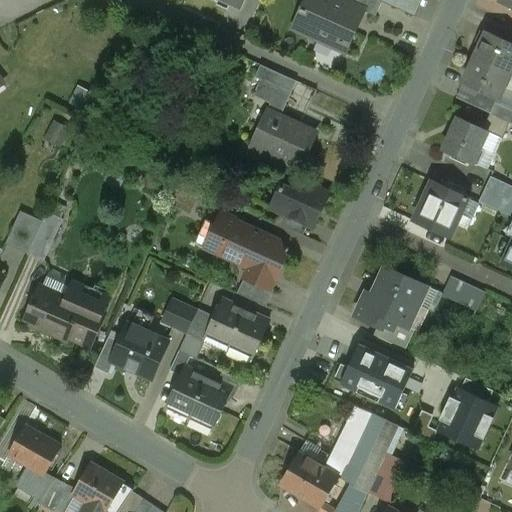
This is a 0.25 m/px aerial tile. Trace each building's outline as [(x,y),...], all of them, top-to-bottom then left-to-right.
[(342,2),(338,0),(305,0),(300,13),(317,20),(309,37),(345,54),(355,32),(350,30),(360,10),(342,2)] [(382,2),(376,0),(342,0),(342,2),(360,10),(364,12),(364,13),(374,18),(382,2)] [(511,43),(487,32),(475,58),(509,73),(511,65),(511,43)] [(509,73),(475,58),(463,83),(497,98),(509,73)] [(297,82),(261,65),(255,78),(261,80),(261,79),(292,93),(297,82)] [(292,93),(261,79),(261,80),(253,96),(255,96),(256,94),(257,93),(284,106),(279,116),(280,116),(285,106),(286,106),(292,93)] [(511,111),(495,103),(490,113),(511,123),(511,111)] [(279,116),(268,110),(251,145),(301,168),(314,140),(299,134),(302,126),(280,116),(279,116)] [(486,131),(456,117),(442,149),(476,165),(483,149),(478,147),(486,131)] [(511,186),(490,177),(485,189),(505,199),(511,186)] [(200,188),(181,179),(170,204),(189,213),(200,188)] [(328,194),(297,180),(292,191),(282,186),(271,208),(282,213),(308,225),(313,227),(328,194)] [(466,196),(431,180),(423,198),(426,199),(415,223),(449,238),(455,225),(453,224),(466,196)] [(505,199),(485,189),(479,201),(500,211),(505,199)] [(511,201),(505,199),(500,211),(511,216),(511,201)] [(66,207),(52,201),(47,212),(61,218),(66,207)] [(21,212),(5,244),(27,254),(42,222),(21,212)] [(61,218),(47,212),(42,222),(27,254),(45,261),(63,219),(61,218)] [(308,225),(282,213),(277,224),(303,236),(308,225)] [(265,236),(234,221),(235,219),(223,214),(207,248),(249,268),(250,268),(265,236)] [(280,242),(265,236),(250,268),(249,268),(245,277),(270,288),(285,257),(280,242)] [(511,243),(503,263),(511,267),(511,243)] [(421,284),(386,268),(373,296),(367,293),(361,305),(362,306),(387,317),(402,324),(421,284)] [(270,288),(245,277),(237,293),(266,307),(274,290),(270,288)] [(485,293),(450,277),(442,295),(476,311),(485,293)] [(67,298),(41,286),(25,322),(66,340),(68,337),(91,347),(105,314),(81,304),(80,305),(66,299),(67,298)] [(246,311),(222,300),(214,316),(207,333),(208,333),(206,337),(229,347),(231,344),(246,311)] [(197,312),(173,301),(164,321),(188,332),(197,312)] [(387,317),(362,306),(357,316),(380,327),(381,328),(387,317)] [(155,316),(141,310),(139,309),(139,311),(133,326),(132,326),(132,327),(147,333),(155,316)] [(188,332),(187,335),(204,343),(206,337),(208,333),(207,333),(214,316),(198,309),(197,312),(188,332)] [(270,321),(246,311),(231,344),(254,354),(270,321)] [(402,324),(387,317),(381,328),(380,327),(376,336),(401,348),(401,349),(404,350),(414,329),(406,325),(406,326),(402,324)] [(132,327),(127,325),(120,341),(112,360),(114,361),(152,378),(168,343),(147,333),(132,327)] [(109,336),(95,367),(109,374),(114,361),(112,360),(120,341),(109,336)] [(254,354),(231,344),(229,347),(226,355),(246,364),(250,362),(253,358),(254,354)] [(414,370),(360,345),(342,383),(396,409),(414,370)] [(191,356),(179,351),(170,371),(181,376),(185,367),(186,367),(191,356)] [(181,376),(166,409),(189,420),(208,377),(186,367),(185,367),(181,376)] [(243,380),(223,371),(218,382),(232,388),(232,389),(237,392),(243,380)] [(218,382),(208,377),(189,420),(213,430),(232,389),(232,388),(218,382)] [(499,407),(458,388),(453,398),(450,397),(439,419),(443,421),(438,432),(479,450),(499,407)] [(371,414),(351,455),(339,476),(367,493),(368,491),(376,474),(398,426),(371,414)] [(61,446),(26,426),(9,455),(29,467),(44,475),(45,474),(61,446)] [(339,476),(299,453),(281,485),(304,498),(303,501),(316,509),(318,506),(320,508),(339,476)] [(124,483),(91,464),(73,494),(89,503),(104,511),(106,511),(123,484),(124,483)] [(44,475),(29,467),(18,486),(41,499),(55,479),(45,474),(44,475)] [(397,485),(376,474),(368,491),(389,502),(397,485)] [(41,499),(39,502),(54,510),(68,486),(55,479),(41,499)] [(123,484),(106,511),(119,511),(133,492),(134,490),(123,484)] [(133,492),(119,511),(134,511),(143,499),(133,492)] [(143,499),(134,511),(149,511),(153,506),(143,499)] [(104,511),(89,503),(87,507),(86,506),(82,511),(104,511)]
